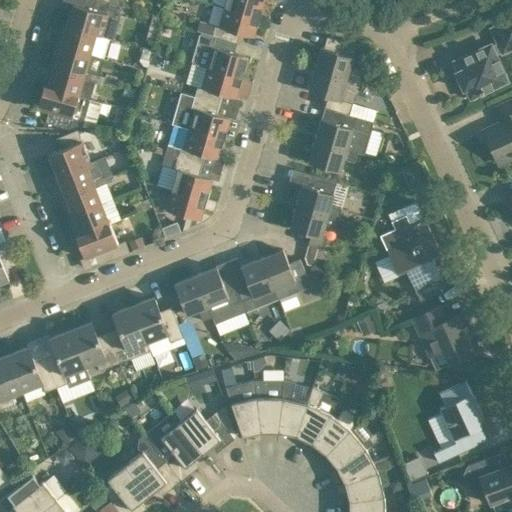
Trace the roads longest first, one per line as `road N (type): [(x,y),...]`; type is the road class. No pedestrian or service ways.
road 1 (residential): [(511,321),(388,32),(292,3)]
road 2 (residential): [(60,297),(227,227),(292,3)]
road 3 (residential): [(60,297),(0,146)]
